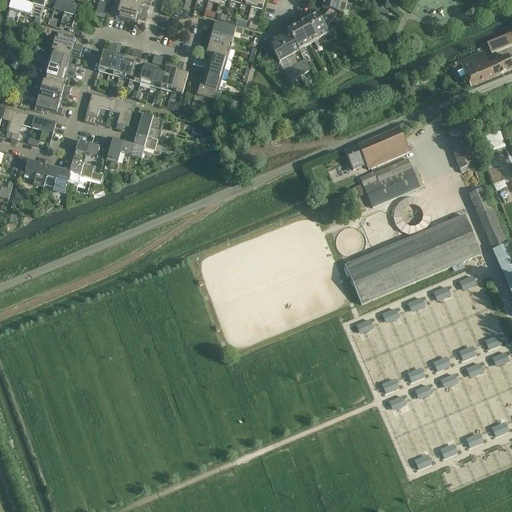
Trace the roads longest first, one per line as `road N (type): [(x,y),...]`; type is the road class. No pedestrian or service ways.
road 1 (track): [(511,345),(116,511)]
road 2 (unclassified): [(511,76),(221,194)]
road 3 (unclassified): [(0,288),(221,194)]
road 4 (track): [(511,312),(447,177)]
road 5 (residential): [(74,125),(101,33),(147,45)]
